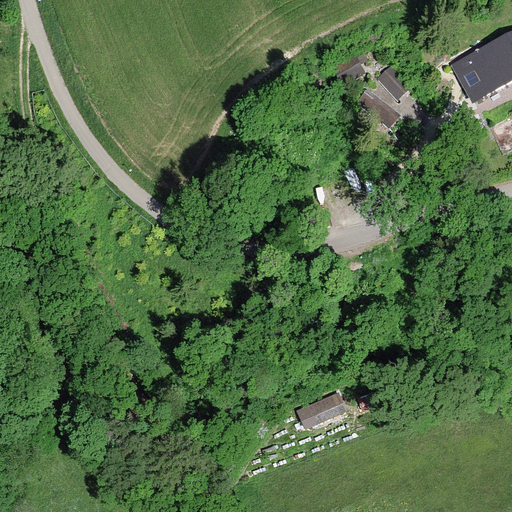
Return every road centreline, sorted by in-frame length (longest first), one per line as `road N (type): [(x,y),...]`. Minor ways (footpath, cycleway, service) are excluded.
road 1 (unclassified): [(491,200),(337,244),(270,251),(216,245),(152,209),(78,125),(25,0)]
road 2 (track): [(233,511),(123,332),(26,119),(32,18)]
